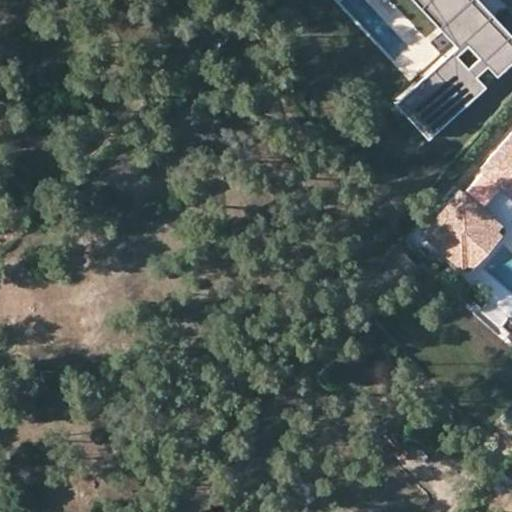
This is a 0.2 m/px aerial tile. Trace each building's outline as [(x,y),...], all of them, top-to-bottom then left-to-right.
[(426,0),(466,43),(478,56),(465,67),(453,55),(447,60),(443,56),(441,58),(445,62),(397,106),(427,138),(484,85),(475,74),(486,64),(495,74),(511,58),(511,45),(469,0),(426,0)] [(426,0),(413,0),(455,45),(443,56),(447,60),(466,43),(426,0)] [(469,0),(511,45),(511,34),(479,0),(469,0)] [(511,132),(481,168),(511,195),(511,132)] [(462,267),(499,224),(460,190),(422,234),(462,267)]
